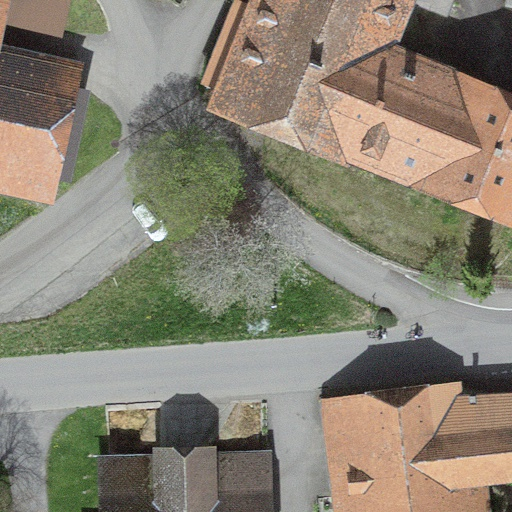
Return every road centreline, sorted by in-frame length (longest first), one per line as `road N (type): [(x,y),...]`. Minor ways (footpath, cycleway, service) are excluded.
road 1 (unclassified): [(0,385),(511,344)]
road 2 (track): [(294,511),(289,364)]
road 3 (track): [(18,511),(20,383)]
